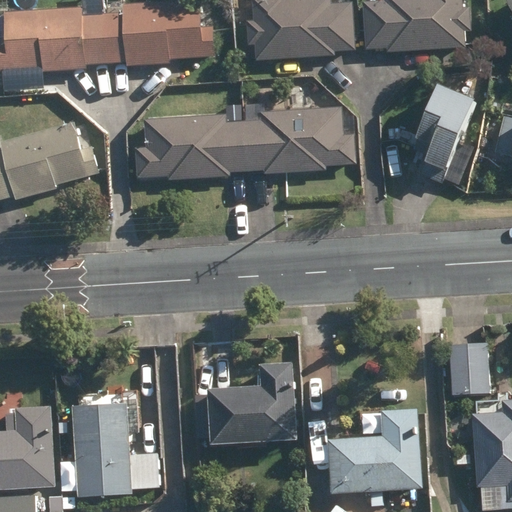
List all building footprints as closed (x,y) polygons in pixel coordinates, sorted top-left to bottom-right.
[(86,66),(105,66),(101,0),(86,0),(82,0),(83,8),(4,12),(5,43),(0,42),(0,71),(44,70),(44,73),(87,71),(86,66)] [(256,45),(257,61),(336,57),(336,53),(356,52),(353,3),(331,4),(330,0),(251,0),(252,22),(246,23),(247,46),(256,45)] [(387,51),(387,53),(466,48),(465,34),(472,33),(470,8),(462,9),(461,0),(383,0),(384,2),(364,4),(367,52),(387,51)] [(122,15),(104,16),(105,66),(127,65),(127,68),(171,65),(170,60),(216,58),(213,5),(201,5),(200,2),(122,5),(122,15)] [(492,74),(506,78),(511,62),(497,58),(492,74)] [(423,175),(441,182),(447,166),(467,175),(476,153),(456,145),(474,102),(437,86),(432,100),(421,95),(413,115),(424,119),(415,140),(418,142),(415,150),(428,156),(425,163),(428,164),(423,175)] [(261,122),(244,123),(245,173),(264,172),(265,176),(327,172),(327,168),(358,165),(356,136),(344,136),(342,108),(260,113),(261,122)] [(226,115),(144,120),(146,149),(135,149),(137,180),(169,178),(169,182),(233,178),(232,174),(245,173),(244,123),(226,123),(226,115)] [(0,150),(1,153),(0,152),(0,202),(15,198),(16,203),(59,191),(58,187),(100,174),(87,129),(77,132),(74,124),(0,145),(0,150)] [(472,171),(486,173),(487,168),(474,164),(472,171)] [(495,345),(455,344),(453,392),(494,393),(495,345)] [(210,440),(210,447),(298,441),(293,364),(259,366),(261,387),(208,391),(208,397),(196,397),(198,441),(210,440)] [(482,486),(483,511),(487,511),(511,510),(511,401),(503,402),(504,413),(473,415),(477,486),(482,486)] [(72,407),(77,499),(133,496),(133,492),(161,490),(159,455),(130,457),(127,404),(72,407)] [(0,433),(0,491),(56,489),(53,408),(15,410),(15,416),(6,416),(7,433),(0,433)] [(328,441),(331,496),(423,491),(418,409),(381,411),(383,437),(328,441)] [(329,511),(325,456),(309,457),(312,511),(329,511)] [(379,496),(343,499),(344,511),(348,511),(380,511),(379,496)] [(36,511),(35,497),(0,498),(0,511),(36,511)]
